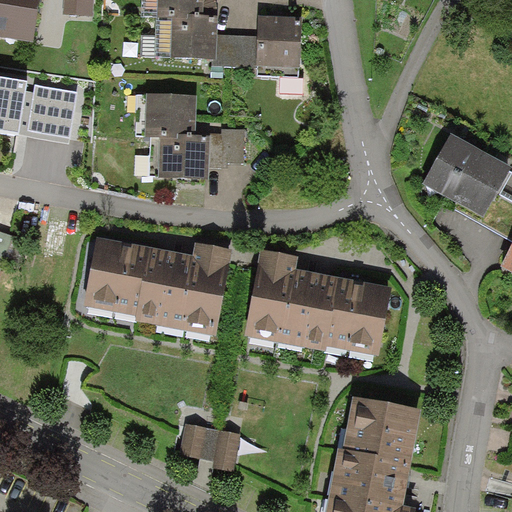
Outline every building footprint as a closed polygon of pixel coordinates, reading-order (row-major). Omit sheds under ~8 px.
[(0,0),(0,36),(35,42),(41,0),(0,0)] [(94,0),(66,0),(65,15),(93,17),(94,0)] [(151,20),(151,0),(140,0),(140,20),(151,20)] [(165,20),(203,21),(203,0),(151,0),(151,20),(154,20),(165,20)] [(299,20),(255,19),(254,40),(254,70),(298,71),(299,20)] [(153,60),(164,60),(165,20),(154,20),(153,60)] [(215,39),(215,21),(203,21),(165,20),(164,60),(209,60),(214,60),(215,39)] [(254,40),(215,39),(214,60),(209,60),(209,69),(254,70),(254,40)] [(86,93),(0,79),(0,134),(71,146),(72,139),(79,140),(86,93)] [(143,137),(151,137),(195,139),(196,99),(144,98),(143,137)] [(209,140),(208,171),(227,171),(227,164),(246,165),(247,135),(225,134),(225,140),(209,140)] [(447,195),(486,216),(510,171),(511,167),(453,136),(427,184),(447,195)] [(151,137),(149,179),(207,182),(208,171),(209,140),(195,139),(151,137)] [(486,216),(447,195),(443,204),(511,240),(511,201),(501,195),(511,174),(511,172),(510,171),(486,216)] [(0,258),(0,257),(16,263),(25,240),(0,230),(0,258)] [(134,327),(213,341),(228,255),(192,249),(189,261),(93,244),(81,313),(135,322),(134,327)] [(511,274),(511,247),(501,269),(511,274)] [(256,257),(239,343),(318,358),(319,353),(373,364),(386,295),(290,277),(293,264),(256,257)] [(323,511),(409,511),(399,510),(417,415),(351,402),(341,452),(335,451),(323,511)] [(211,464),(232,468),(238,431),(215,427),(183,422),(178,451),(209,456),(212,456),(211,464)]
